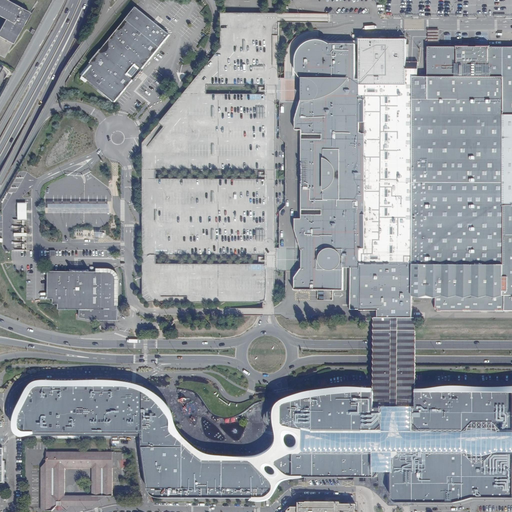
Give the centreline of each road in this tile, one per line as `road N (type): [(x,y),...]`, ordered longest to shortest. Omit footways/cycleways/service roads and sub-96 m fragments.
road 1 (unclassified): [(118,149),(128,166),(136,305),(268,311)]
road 2 (primary): [(245,340),(78,343),(0,322)]
road 3 (primary): [(289,367),(307,360),(511,361)]
road 4 (primary): [(511,345),(289,341)]
road 5 (primary): [(0,181),(86,0)]
road 6 (primary): [(0,163),(85,0)]
road 7 (primary): [(72,6),(0,150)]
road 8 (unclassified): [(212,8),(208,48),(163,105),(124,128)]
road 9 (primary): [(88,357),(244,365)]
road 10 (primary): [(72,6),(0,131)]
road 11 (unclassified): [(57,0),(0,109)]
